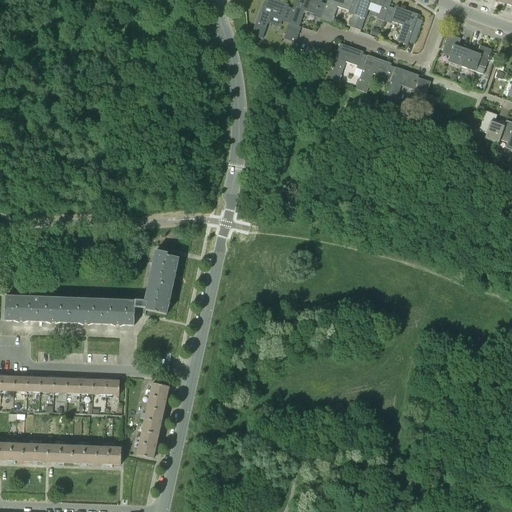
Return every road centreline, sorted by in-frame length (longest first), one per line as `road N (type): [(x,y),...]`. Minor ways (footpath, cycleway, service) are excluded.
road 1 (tertiary): [(192,373),(230,198),(237,113),(212,0)]
road 2 (residential): [(301,35),(324,43),(328,30),(422,61),(442,2)]
road 3 (residential): [(192,373),(0,365)]
road 4 (residential): [(142,511),(0,506)]
road 5 (tertiary): [(163,511),(192,373)]
